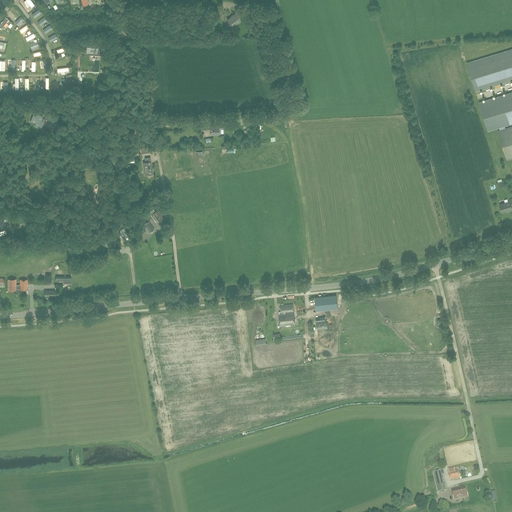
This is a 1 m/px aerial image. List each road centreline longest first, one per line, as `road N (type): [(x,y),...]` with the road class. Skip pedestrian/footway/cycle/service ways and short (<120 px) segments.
road 1 (tertiary): [(0,315),(330,286),(511,240)]
road 2 (track): [(117,2),(142,59),(182,298)]
road 3 (track): [(0,208),(167,198)]
